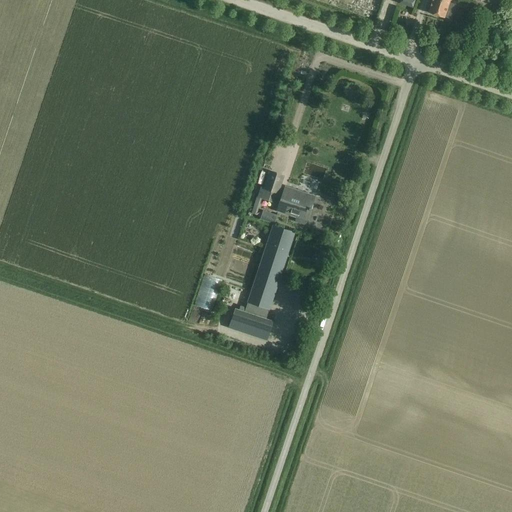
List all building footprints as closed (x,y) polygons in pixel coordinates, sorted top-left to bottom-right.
[(432,0),(431,3),(428,13),(444,18),(445,17),(451,19),(456,5),(449,3),(450,0),(432,0)] [(258,197),(272,202),(276,191),(278,192),(283,176),(271,172),(266,188),(261,186),(258,197)] [(287,186),(286,186),(278,212),(296,218),(295,220),(296,222),(304,225),(305,224),(313,201),(296,195),(298,191),(286,187),(287,186)] [(277,215),(263,211),(261,219),(273,223),(275,223),(277,215)] [(274,225),(273,225),(248,302),(246,308),(240,306),(239,310),(235,309),(229,328),(267,340),(273,321),(266,319),(295,232),(274,225)]
